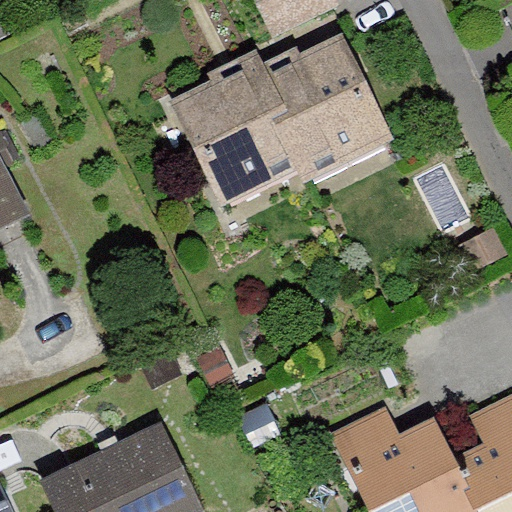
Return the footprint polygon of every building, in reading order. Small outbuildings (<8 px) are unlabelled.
[(334,0),(251,0),(269,39),(338,7),(334,0)] [(344,26),(178,104),(233,222),(400,144),(344,26)] [(0,256),(50,230),(1,141),(0,140),(0,256)] [(387,405),(322,437),(359,511),(489,511),(511,501),(511,390),(406,443),(387,405)] [(174,423),(55,487),(68,511),(223,511),(174,423)] [(0,511),(11,511),(2,488),(0,489),(0,511)]
